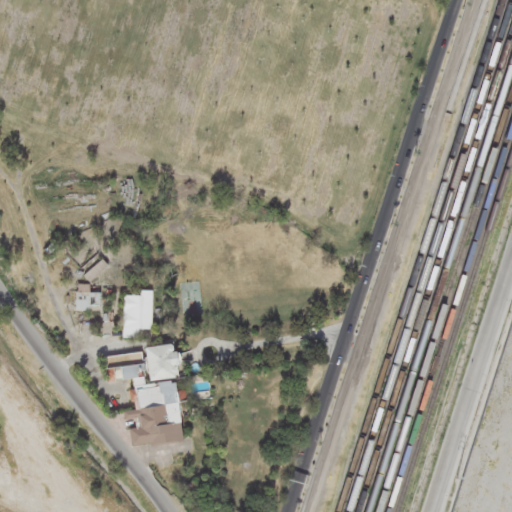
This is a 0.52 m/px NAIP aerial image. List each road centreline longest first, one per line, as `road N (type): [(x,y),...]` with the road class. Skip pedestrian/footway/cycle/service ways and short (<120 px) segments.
road 1 (trunk): [(304,511),(476,0)]
road 2 (trunk): [(455,0),(286,511)]
